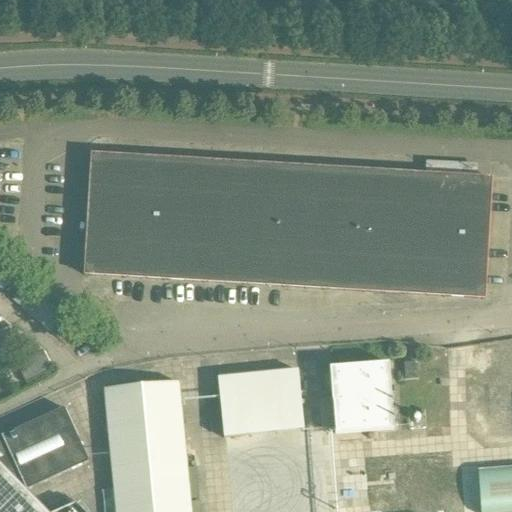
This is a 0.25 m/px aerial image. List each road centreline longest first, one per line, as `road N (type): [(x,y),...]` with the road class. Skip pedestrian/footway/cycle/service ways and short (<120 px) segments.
road 1 (residential): [(511,320),(161,345),(99,363),(0,412)]
road 2 (tertiary): [(0,69),(97,66),(511,90)]
